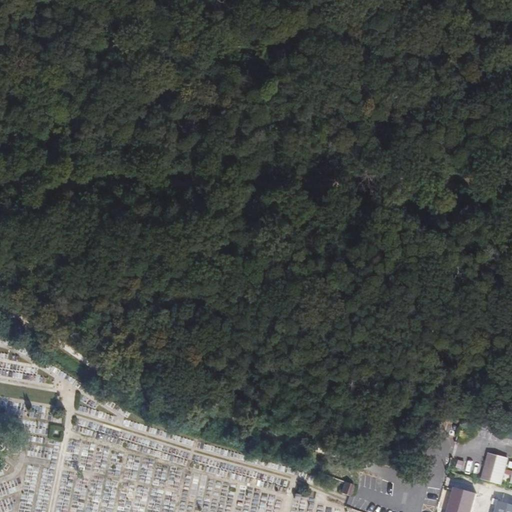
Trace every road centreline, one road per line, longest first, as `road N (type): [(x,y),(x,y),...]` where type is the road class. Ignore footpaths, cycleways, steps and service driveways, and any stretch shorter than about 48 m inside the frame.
road 1 (track): [(0,182),(511,185)]
road 2 (track): [(358,463),(101,375),(0,312)]
